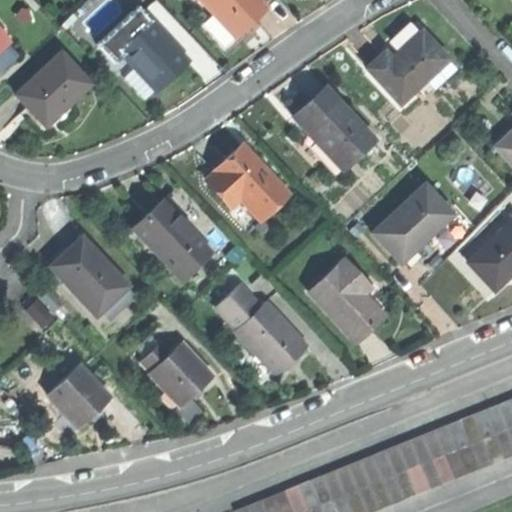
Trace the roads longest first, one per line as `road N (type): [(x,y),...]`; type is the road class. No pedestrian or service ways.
road 1 (residential): [(0,505),(210,462),(511,342)]
road 2 (residential): [(368,0),(129,157),(74,175),(27,175)]
